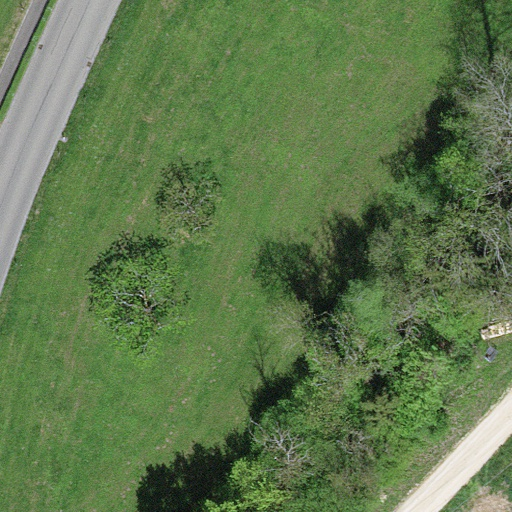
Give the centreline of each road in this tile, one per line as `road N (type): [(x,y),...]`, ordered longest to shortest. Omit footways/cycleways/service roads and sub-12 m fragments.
road 1 (tertiary): [(0,205),(89,0)]
road 2 (track): [(418,511),(511,412)]
